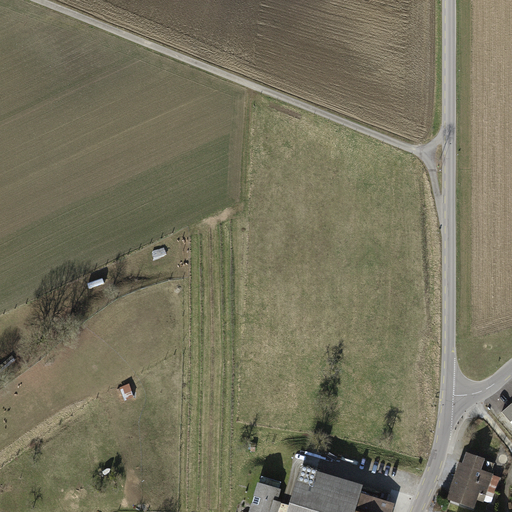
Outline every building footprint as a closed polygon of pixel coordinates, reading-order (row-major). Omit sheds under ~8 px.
[(511,403),(502,412),(511,423),(511,422),(511,403)] [(462,463),(458,474),(481,482),(480,485),(487,488),(486,490),(494,493),(499,478),(491,475),(492,474),(480,470),(483,460),(479,459),(479,458),(468,454),(465,464),(462,463)] [(318,470),(304,466),(289,511),(386,511),(389,503),(361,494),(360,499),(313,485),(318,470)] [(473,508),(480,485),(481,482),(458,474),(450,500),(473,508)] [(279,492),(260,486),(256,497),(255,496),(253,504),(254,504),(251,511),(277,511),(281,502),(276,501),(279,492)]
